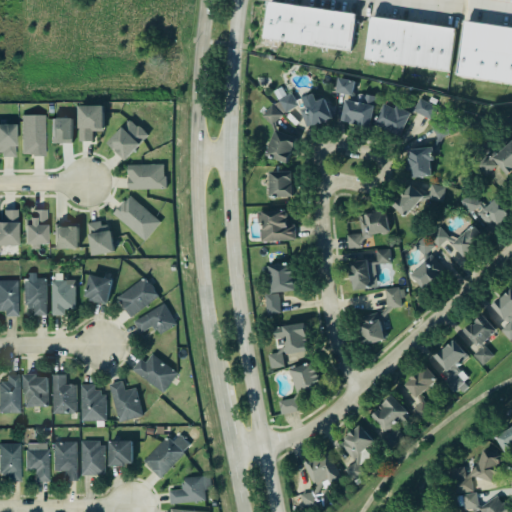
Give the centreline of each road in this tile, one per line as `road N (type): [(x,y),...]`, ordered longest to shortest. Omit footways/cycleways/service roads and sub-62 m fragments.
road 1 (secondary): [(277,511),(232,221),(240,0)]
road 2 (residential): [(356,386),(329,319),(318,151),(373,157),(382,171),(366,188),(319,186)]
road 3 (secondary): [(207,0),(196,103),(220,379)]
road 4 (residential): [(233,451),(282,442),(329,420),(356,386),(511,253)]
road 5 (residential): [(0,510),(133,509)]
